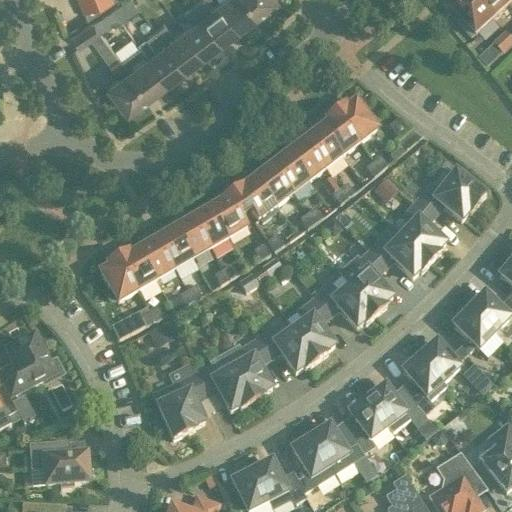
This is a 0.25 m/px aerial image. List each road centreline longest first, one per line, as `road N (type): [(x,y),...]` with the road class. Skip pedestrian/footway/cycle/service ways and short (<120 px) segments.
road 1 (residential): [(120,490),(193,473),(241,449),(382,354),(511,205)]
road 2 (tertiary): [(67,128),(117,162),(160,157),(260,90),(332,28)]
road 3 (residential): [(120,490),(117,448),(82,354),(38,302),(0,320)]
road 4 (residential): [(511,188),(375,84)]
road 5 (tertiary): [(67,128),(10,0)]
